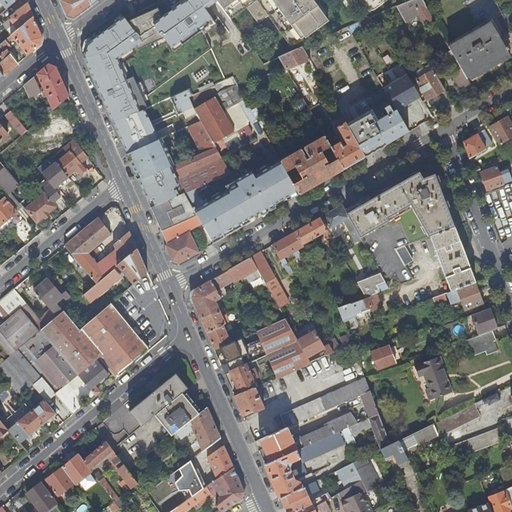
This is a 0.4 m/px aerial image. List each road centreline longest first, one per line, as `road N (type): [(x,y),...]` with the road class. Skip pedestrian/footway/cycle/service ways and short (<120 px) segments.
road 1 (residential): [(171,289),(446,130)]
road 2 (residential): [(191,338),(0,490)]
road 3 (residential): [(446,130),(511,309)]
road 4 (tertiary): [(264,501),(191,338)]
road 5 (residential): [(0,285),(122,183)]
road 6 (tertiary): [(122,183),(60,40)]
